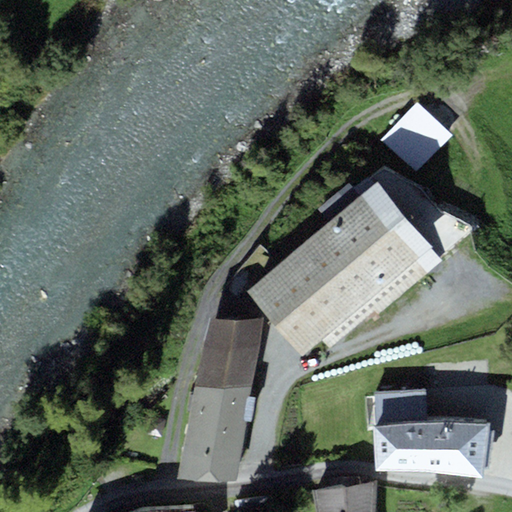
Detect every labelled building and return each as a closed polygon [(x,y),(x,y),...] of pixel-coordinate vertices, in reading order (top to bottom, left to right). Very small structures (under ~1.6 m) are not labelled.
[(417,102),(381,139),(416,172),(451,135),(417,102)] [(378,182),(247,289),(301,355),(321,338),(328,347),(374,309),(377,313),(442,259),(378,182)] [(208,317),(179,477),(236,480),(262,318),(208,317)] [(375,391),(375,468),(484,478),(487,420),(427,419),(426,388),(375,391)] [(374,511),(376,481),(313,491),(315,511),(374,511)]
